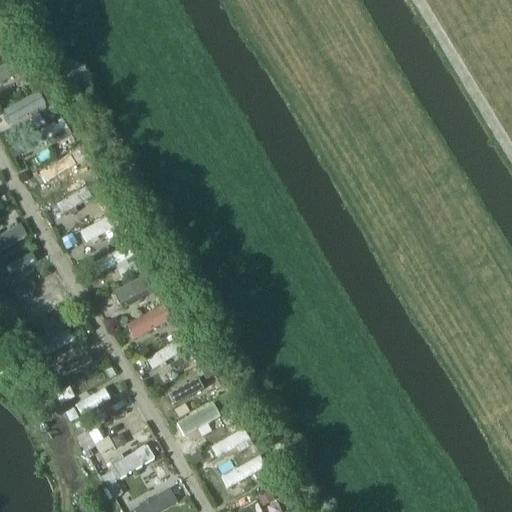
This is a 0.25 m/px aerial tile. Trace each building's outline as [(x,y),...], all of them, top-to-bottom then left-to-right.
[(18,63),(22,71),(32,66),(28,58),(18,63)] [(17,144),(7,149),(12,159),(22,154),(17,144)] [(76,149),(67,154),(73,163),(81,158),(76,149)] [(95,181),(84,187),(89,196),(100,189),(95,181)] [(69,237),(59,242),(64,252),(74,246),(69,237)] [(146,267),(136,271),(139,278),(149,274),(146,267)] [(146,281),(149,288),(155,284),(152,278),(146,281)] [(3,281),(0,282),(0,294),(8,290),(3,281)] [(19,328),(27,324),(22,315),(21,316),(14,320),(19,328)] [(29,327),(20,331),(23,338),(32,334),(29,327)] [(180,328),(171,333),(174,339),(184,334),(180,328)] [(186,335),(179,339),(185,350),(192,346),(186,335)] [(37,348),(29,351),(34,361),(42,357),(37,348)] [(201,359),(194,363),(196,368),(204,364),(201,359)] [(141,360),(134,364),(138,372),(145,368),(141,360)] [(200,368),(198,369),(204,379),(212,375),(206,365),(205,366),(204,365),(199,367),(200,368)] [(55,378),(47,382),(52,391),(59,387),(55,378)] [(221,392),(215,395),(218,401),(225,397),(221,392)] [(218,401),(217,402),(221,409),(230,404),(226,396),(225,397),(218,401)] [(73,411),(66,415),(70,423),(77,419),(73,411)] [(239,421),(233,424),(236,430),(241,428),(239,421)] [(95,448),(87,434),(77,439),(84,453),(95,448)] [(248,441),(235,449),(239,455),(252,447),(248,441)] [(198,453),(189,459),(193,466),(202,461),(198,453)] [(110,462),(112,466),(122,460),(119,456),(110,462)] [(264,468),(252,476),(255,481),(267,473),(264,468)] [(110,473),(100,479),(105,487),(114,481),(110,473)] [(273,482),(265,486),(269,492),(277,488),(273,482)] [(263,486),(253,491),(257,499),(267,494),(263,486)] [(269,494),(259,499),(263,508),(273,503),(269,494)]
